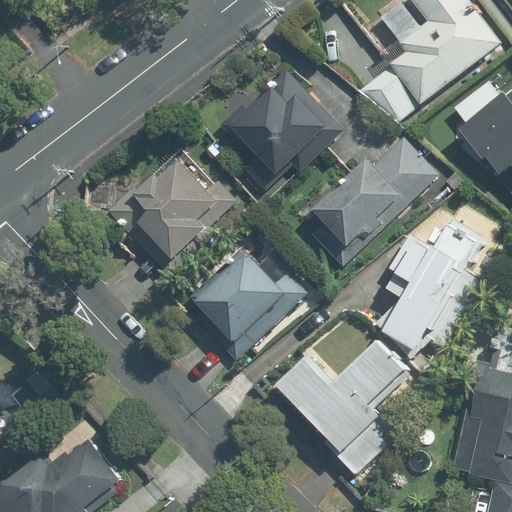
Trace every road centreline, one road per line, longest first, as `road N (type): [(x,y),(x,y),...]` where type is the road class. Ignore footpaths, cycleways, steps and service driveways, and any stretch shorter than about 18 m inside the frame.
road 1 (residential): [(0,214),(272,511)]
road 2 (secondary): [(0,181),(236,0)]
